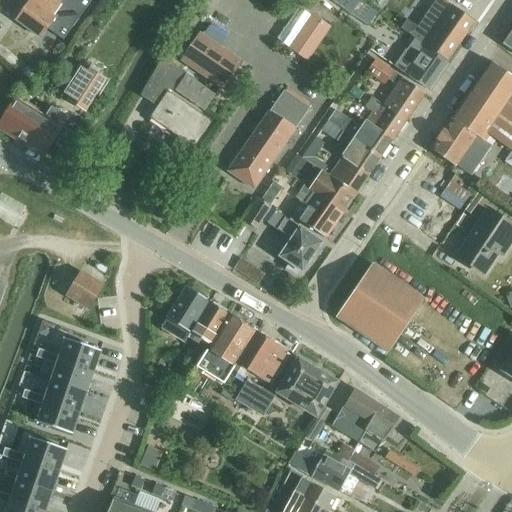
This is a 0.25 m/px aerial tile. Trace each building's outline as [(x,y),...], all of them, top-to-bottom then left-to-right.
[(29,0),(15,20),(40,38),(54,18),(52,17),(62,4),(56,0),(29,0)] [(329,0),(342,8),(347,0),(329,0)] [(474,22),(442,0),(437,0),(411,37),(415,39),(447,62),(474,22)] [(357,4),(350,15),(369,27),(377,16),(357,4)] [(294,38),(309,16),(298,9),(277,40),(288,47),(294,38)] [(310,15),(294,38),(313,51),(329,28),(310,15)] [(401,29),(411,37),(412,36),(418,28),(407,20),(401,29)] [(90,26),(84,34),(93,40),(99,33),(90,26)] [(511,28),(501,45),(511,52),(511,28)] [(184,60),(225,87),(242,62),(200,35),(184,60)] [(406,50),(394,66),(428,90),(447,62),(415,39),(407,51),(406,50)] [(366,73),(384,85),(394,71),(376,59),(366,73)] [(63,92),(70,96),(68,100),(86,112),(107,80),(82,63),(63,92)] [(450,120),(484,142),(488,136),(511,152),(511,79),(489,63),(450,120)] [(372,98),(365,108),(372,113),(399,131),(405,122),(424,94),(397,75),(393,82),(396,87),(383,106),(372,98)] [(174,91),(204,112),(215,96),(186,76),(174,91)] [(228,172),(253,190),(270,167),(309,110),(283,92),(228,172)] [(200,140),(192,135),(204,117),(167,93),(150,119),(193,149),(200,140)] [(0,122),(0,128),(43,155),(65,118),(50,108),(44,119),(14,100),(0,122)] [(335,111),(328,122),(380,158),(393,139),(399,131),(372,113),(367,121),(361,129),(337,112),(335,111)] [(450,120),(430,150),(454,167),(469,177),(490,146),(484,142),(450,120)] [(328,122),(321,131),(336,143),(347,150),(341,158),(341,159),(329,177),(356,194),(368,176),(380,158),(328,122)] [(316,139),(302,159),(306,162),(321,173),(322,172),(323,173),(327,168),(314,159),(324,145),(316,139)] [(284,172),(294,179),(306,162),(302,159),(301,159),(296,155),(284,172)] [(452,168),(439,189),(453,198),(467,177),(452,168)] [(316,180),(309,191),(342,213),(356,194),(329,177),(323,173),(322,172),(321,173),(316,180)] [(342,213),(309,191),(303,186),(300,191),(309,197),(304,204),(300,202),(291,216),(324,239),(342,213)] [(268,191),(263,199),(271,205),(277,197),(268,191)] [(0,196),(0,217),(14,225),(23,208),(0,195),(0,196)] [(244,220),(256,229),(270,208),(258,200),(244,220)] [(456,257),(484,276),(505,245),(511,248),(511,246),(511,223),(489,207),(456,257)] [(292,240),(280,257),(290,264),(287,268),(296,274),(298,270),(302,273),(321,243),(276,212),(267,224),(276,230),(277,230),(292,240)] [(52,219),(61,223),(63,218),(54,214),(52,219)] [(337,317),(386,351),(420,302),(371,267),(337,317)] [(256,270),(250,279),(257,284),(264,275),(256,270)] [(64,294),(87,310),(104,287),(80,271),(66,292),(64,294)] [(178,325),(190,333),(210,301),(186,286),(161,326),(174,333),(178,325)] [(201,339),(210,345),(230,313),(210,301),(190,333),(191,333),(188,338),(198,344),(201,339)] [(224,384),(225,381),(231,371),(233,369),(237,363),(257,330),(230,313),(210,345),(197,367),(224,384)] [(233,369),(231,371),(261,388),(264,384),(269,388),(271,385),(272,385),(284,365),(292,352),(257,330),(237,363),(233,369)] [(59,357),(58,361),(92,372),(99,352),(100,351),(64,339),(64,340),(59,357)] [(39,350),(36,358),(46,361),(49,353),(39,350)] [(511,352),(500,371),(511,378),(511,352)] [(49,353),(46,361),(56,365),(58,361),(59,357),(49,353)] [(269,388),(314,415),(302,435),(312,442),(331,411),(323,406),(337,382),(298,357),(290,369),(284,365),(272,385),(271,385),(269,388)] [(56,365),(51,381),(85,393),(92,372),(58,361),(56,365)] [(45,397),(44,402),(78,413),(85,393),(51,381),(45,397)] [(263,397),(269,388),(264,385),(261,390),(247,382),(235,401),(249,410),(262,418),(272,403),(263,397)] [(343,407),(333,426),(359,442),(370,423),(380,405),(355,389),(343,408),(343,407)] [(25,391),(22,399),(32,402),(35,394),(25,391)] [(35,394),(32,402),(42,406),(44,402),(45,397),(35,394)] [(36,422),(36,423),(71,435),(72,434),(71,434),(78,413),(44,402),(42,406),(37,422),(36,422)] [(370,423),(359,442),(375,452),(397,417),(380,405),(370,423)] [(25,456),(24,460),(58,472),(65,451),(66,451),(66,450),(31,438),(30,439),(31,439),(25,456)] [(5,449),(2,457),(12,460),(15,452),(5,449)] [(138,466),(154,472),(160,455),(145,450),(138,466)] [(389,451),(384,459),(415,478),(420,470),(389,451)] [(15,452),(12,460),(22,464),(24,460),(25,456),(15,452)] [(300,472),(339,493),(350,471),(322,457),(317,466),(294,454),(288,465),(300,472)] [(22,464),(17,480),(52,492),(58,472),(24,460),(22,464)] [(371,463),(365,472),(372,477),(378,468),(371,463)] [(293,495),(292,496),(294,493),(329,511),(336,498),(302,479),(303,477),(290,471),(281,489),(293,495)] [(134,477),(131,486),(140,490),(144,481),(134,477)] [(11,496),(10,501),(43,511),(44,511),(52,492),(17,480),(11,496)] [(164,489),(155,485),(151,494),(160,498),(164,489)] [(173,492),(164,489),(160,498),(169,502),(173,492)] [(1,493),(0,496),(0,501),(8,505),(10,501),(11,496),(1,493)] [(328,511),(329,511),(294,493),(283,511),(267,511),(266,511),(265,511),(328,511)] [(131,511),(134,506),(113,498),(107,511),(131,511)] [(8,505),(6,511),(43,511),(10,501),(8,505)] [(195,501),(191,510),(195,511),(201,511),(204,505),(195,501)]
